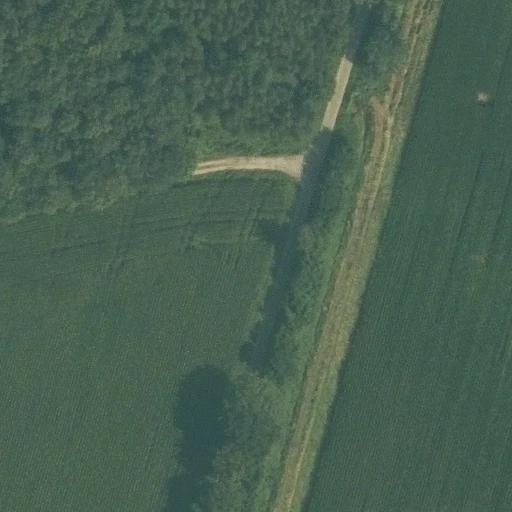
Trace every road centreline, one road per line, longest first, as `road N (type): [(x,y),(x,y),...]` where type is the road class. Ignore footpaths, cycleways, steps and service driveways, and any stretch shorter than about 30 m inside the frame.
road 1 (unclassified): [(217,511),(361,0)]
road 2 (track): [(0,207),(163,174),(279,162),(312,172)]
